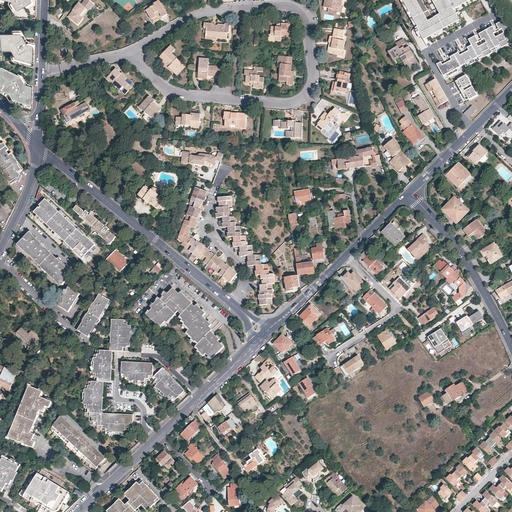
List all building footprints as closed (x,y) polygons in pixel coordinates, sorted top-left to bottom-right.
[(31,12),(34,12),(35,12),(35,0),(0,0),(6,2),(20,17),(20,19),(30,19),(30,12),(31,12)] [(89,11),(94,5),(87,0),(85,0),(80,7),(79,9),(76,8),(69,17),(78,25),(83,19),(80,16),(86,9),(89,11)] [(337,8),(339,8),(341,0),(326,0),(325,8),(327,8),(331,9),(331,11),(336,12),(336,11),(337,8)] [(421,0),(398,0),(423,42),(459,21),(453,11),(471,0),(430,0),(436,9),(430,12),(429,10),(427,10),(421,0)] [(155,5),(152,7),(147,10),(155,23),(165,16),(168,15),(159,1),(154,4),(155,5)] [(56,16),(62,11),(59,8),(53,13),(56,16)] [(89,11),(86,9),(80,16),(83,19),(89,11)] [(447,60),(438,64),(447,80),(511,44),(511,39),(510,35),(511,34),(511,33),(506,22),(500,25),(503,31),(505,30),(507,34),(499,39),(497,34),(499,33),(496,27),(482,35),(485,40),(488,39),(490,43),(482,47),(480,44),(483,42),(479,36),(470,40),(473,46),(469,48),(471,51),(464,55),(462,52),(451,58),(453,61),(449,64),(447,60)] [(207,24),(207,28),(206,37),(218,38),(218,39),(227,40),(228,34),(230,34),(231,24),(226,24),(226,25),(219,25),(219,26),(215,26),(214,25),(214,24),(207,24)] [(275,36),(275,41),(282,42),(282,37),(291,38),(292,25),(284,24),(282,24),(282,28),(277,27),(272,27),(271,34),(270,34),(270,36),(275,36)] [(332,43),(330,54),(337,55),(338,51),(343,52),(346,42),(341,41),(340,40),(339,37),(343,35),(344,31),(335,29),(332,37),(330,37),(328,43),(330,43),(332,43)] [(33,63),(34,48),(31,48),(20,31),(0,31),(0,62),(7,63),(7,58),(32,65),(33,65),(33,63)] [(398,46),(395,47),(389,51),(394,61),(401,57),(409,71),(414,68),(420,64),(409,46),(405,48),(404,45),(407,43),(404,38),(399,41),(396,42),(398,46)] [(177,76),(185,69),(180,65),(182,63),(173,54),(176,50),(172,46),(167,51),(161,57),(165,61),(170,67),(169,68),(171,70),(177,76)] [(291,77),(292,71),(293,57),(284,57),(283,64),(281,64),(280,76),(283,76),(282,82),(287,82),(287,84),(294,85),(294,77),(291,77)] [(203,69),(202,79),(205,79),(209,79),(210,77),(222,78),(223,68),(210,67),(211,60),(204,60),(204,64),(200,64),(200,69),(203,69)] [(170,72),(171,70),(169,68),(170,67),(165,61),(162,64),(170,72)] [(0,66),(0,89),(9,94),(13,100),(31,106),(32,105),(33,83),(26,80),(22,75),(18,72),(17,73),(1,66),(0,66)] [(255,81),(254,85),(254,87),(262,88),(264,88),(265,78),(260,77),(260,75),(258,75),(258,71),(264,72),(264,67),(255,67),(255,71),(245,70),(245,75),(247,75),(246,83),(252,83),(252,81),(255,81)] [(113,84),(122,74),(117,69),(108,79),(113,84)] [(335,82),(333,95),(344,97),(350,74),(338,72),(336,81),(335,82)] [(126,96),(133,88),(126,81),(128,79),(125,76),(122,74),(113,84),(126,96)] [(470,76),(459,81),(469,101),(480,96),(470,76)] [(126,81),(133,88),(135,85),(128,79),(126,81)] [(438,105),(448,100),(438,83),(436,79),(425,85),(429,92),(433,90),(435,95),(438,99),(436,101),(438,105)] [(432,114),(430,109),(420,95),(414,99),(422,111),(423,113),(419,116),(424,124),(430,121),(434,118),(432,114)] [(161,110),(154,103),(155,102),(150,97),(139,108),(152,120),(161,110)] [(409,109),(402,97),(395,100),(402,113),(409,109)] [(83,115),(90,111),(88,106),(97,102),(95,99),(87,103),(85,102),(80,104),(79,103),(79,101),(61,111),(67,123),(80,116),(81,118),(82,117),(84,116),(83,115)] [(468,117),(477,109),(472,104),(463,113),(468,117)] [(328,117),(324,114),(320,119),(321,120),(316,127),(321,131),(323,129),(328,132),(333,125),(333,123),(332,121),(333,120),(339,125),(343,120),(345,122),(349,117),(348,116),(345,114),(342,113),(335,108),(332,111),(330,114),(328,117)] [(231,122),(246,124),(247,114),(237,114),(237,115),(232,115),(232,113),(229,113),(224,113),(224,120),(225,120),(225,124),(231,125),(231,122)] [(190,127),(199,127),(200,115),(196,114),(191,114),(190,115),(182,115),(182,118),(175,118),(175,125),(184,126),(184,129),(190,130),(190,129),(190,127)] [(401,125),(403,127),(405,130),(404,132),(414,144),(419,139),(421,141),(424,139),(425,138),(406,116),(400,121),(402,124),(401,125)] [(323,129),(321,131),(328,137),(339,125),(333,120),(332,121),(333,123),(333,125),(328,132),(323,129)] [(291,122),(291,121),(286,121),(285,121),(284,121),(282,121),(281,122),(277,122),(277,127),(281,127),(281,129),(290,129),(290,127),(294,127),(293,131),(287,131),(286,137),(300,138),(301,123),(299,123),(296,123),(291,122)] [(511,131),(508,127),(501,121),(493,129),(500,136),(504,132),(508,136),(511,132),(511,131)] [(13,154),(9,148),(5,143),(4,141),(0,135),(0,171),(1,171),(10,183),(17,179),(19,180),(21,175),(20,175),(19,174),(19,173),(21,171),(21,170),(21,169),(22,169),(23,168),(13,154)] [(411,162),(405,156),(407,154),(393,138),(384,146),(394,158),(391,161),(400,171),(404,167),(405,168),(408,165),(411,162)] [(229,159),(234,146),(227,145),(224,153),(223,157),(229,159)] [(476,165),(487,153),(479,145),(475,149),(473,151),(474,152),(468,158),(476,165)] [(355,151),(355,158),(356,168),(365,167),(364,157),(372,155),(375,154),(373,147),(367,148),(355,151)] [(222,159),(224,153),(219,151),(217,156),(210,154),(200,153),(198,155),(191,154),(191,152),(182,151),(181,162),(198,164),(198,161),(205,162),(208,163),(214,165),(216,161),(216,160),(221,161),(222,159)] [(355,158),(346,159),(339,159),(338,160),(339,169),(343,169),(343,171),(349,170),(349,169),(356,168),(355,158)] [(339,169),(338,160),(332,160),(331,160),(331,162),(332,162),(333,170),(337,170),(339,169)] [(459,187),(471,175),(459,163),(453,170),(447,176),(459,187)] [(159,203),(161,201),(162,199),(159,196),(160,194),(160,193),(160,191),(159,190),(158,189),(155,187),(153,186),(152,187),(151,189),(149,191),(144,187),(138,194),(145,201),(144,202),(146,203),(147,205),(149,203),(151,205),(151,204),(158,209),(161,205),(159,203)] [(196,189),(192,197),(203,202),(205,203),(206,200),(205,199),(207,194),(196,189)] [(312,202),(310,189),(294,192),(295,199),(294,199),(294,202),(300,201),(301,204),(312,202)] [(346,201),(345,194),(336,192),(333,192),(333,193),(335,203),(346,201)] [(188,207),(190,207),(200,211),(201,207),(203,202),(192,197),(188,206),(188,207)] [(220,202),(220,209),(229,208),(232,207),(231,197),(218,198),(218,202),(220,202)] [(468,211),(455,198),(449,204),(443,210),(457,223),(468,211)] [(34,213),(84,258),(96,245),(84,234),(85,233),(60,211),(59,212),(45,200),(39,206),(41,208),(40,209),(39,208),(34,213)] [(89,214),(87,212),(85,214),(84,213),(84,212),(77,206),(74,210),(80,216),(80,217),(84,219),(87,222),(98,232),(99,233),(98,233),(98,234),(101,236),(107,240),(111,243),(116,238),(110,233),(109,234),(108,232),(110,230),(95,219),(89,214)] [(186,215),(197,220),(199,217),(201,212),(200,211),(190,207),(186,215)] [(219,218),(222,218),(230,217),(229,208),(220,209),(218,209),(216,209),(217,214),(215,215),(216,218),(219,218)] [(346,227),(346,229),(352,228),(351,222),(349,211),(343,212),(344,214),(344,217),(338,218),(335,218),(334,211),(327,212),(330,227),(334,226),(335,227),(336,228),(342,227),(346,227)] [(172,221),(175,213),(171,212),(165,224),(170,226),(171,223),(172,223),(173,221),(172,221)] [(314,215),(313,214),(307,219),(308,226),(315,225),(314,215)] [(196,223),(197,220),(186,215),(182,224),(182,225),(183,225),(189,228),(194,229),(196,223)] [(225,228),(227,228),(236,227),(236,217),(230,217),(222,218),(222,224),(221,224),(221,228),(225,228)] [(289,219),(291,226),(298,225),(296,218),(289,219)] [(488,233),(477,219),(464,230),(466,233),(469,236),(474,233),(479,239),(488,233)] [(155,220),(151,224),(156,229),(157,227),(160,224),(155,220)] [(404,236),(391,224),(388,228),(383,232),(396,245),(404,236)] [(189,228),(183,225),(177,238),(182,242),(180,244),(199,259),(207,250),(203,246),(195,240),(187,234),(188,231),(189,228)] [(232,237),(234,237),(242,237),(241,227),(236,227),(227,228),(227,233),(226,233),(226,237),(232,237)] [(29,233),(49,252),(51,250),(31,231),(29,233)] [(54,256),(49,252),(29,233),(19,244),(62,285),(73,274),(65,267),(57,259),(54,256)] [(421,255),(431,246),(425,239),(427,237),(426,235),(424,233),(418,239),(421,242),(418,244),(416,242),(409,249),(415,256),(419,252),(421,255)] [(238,247),(240,247),(247,246),(246,236),(242,237),(234,237),(234,243),(233,243),(233,247),(238,247)] [(312,248),(313,259),(320,258),(325,258),(322,243),(316,244),(317,247),(312,248)] [(503,257),(496,245),(495,243),(481,252),(483,255),(484,257),(485,256),(487,256),(492,264),(503,257)] [(384,268),(371,254),(376,249),(372,244),(367,249),(361,256),(365,260),(363,261),(377,275),(384,268)] [(497,244),(496,245),(503,257),(505,256),(497,244)] [(246,256),(248,256),(254,256),(253,246),(247,246),(240,247),(241,253),(239,253),(239,257),(246,256)] [(432,247),(431,246),(421,255),(419,252),(415,256),(418,259),(427,252),(432,247)] [(302,274),(315,272),(314,262),(302,263),(299,248),(294,249),(298,275),(302,274)] [(123,257),(116,250),(106,261),(109,264),(111,263),(121,272),(129,263),(123,257)] [(206,266),(207,265),(215,256),(211,253),(207,250),(199,259),(199,260),(206,266)] [(207,265),(215,271),(223,261),(219,258),(216,255),(215,256),(207,265)] [(248,266),(256,266),(262,265),(261,255),(254,256),(248,256),(248,262),(247,262),(248,266)] [(59,258),(57,259),(65,267),(66,265),(59,258)] [(442,270),(448,277),(454,271),(452,268),(448,264),(444,260),(443,262),(440,259),(435,264),(436,264),(442,270)] [(215,271),(222,277),(230,267),(226,264),(223,261),(215,271)] [(159,262),(150,272),(156,278),(165,268),(159,262)] [(436,264),(433,267),(440,273),(442,270),(436,264)] [(255,275),(260,275),(269,275),(269,274),(269,265),(262,265),(256,266),(256,271),(255,271),(255,274),(255,275)] [(230,267),(222,277),(229,283),(238,273),(235,271),(230,267)] [(460,277),(454,271),(448,277),(445,279),(450,284),(452,281),(458,287),(458,292),(451,297),(455,302),(464,295),(465,293),(466,291),(467,289),(466,286),(464,283),(465,282),(460,277)] [(364,284),(353,273),(351,275),(348,272),(345,275),(342,278),(356,291),(364,284)] [(262,281),(261,285),(272,285),(275,284),(274,274),(269,274),(269,275),(260,275),(260,279),(260,280),(263,280),(263,281),(262,281)] [(293,288),(300,287),(298,275),(293,276),(285,277),(287,291),(290,291),(294,290),(293,288)] [(511,280),(506,284),(497,290),(496,291),(501,299),(508,295),(511,293),(511,292),(511,280)] [(407,292),(396,281),(389,288),(395,294),(400,299),(407,292)] [(259,295),(271,294),(273,294),(272,285),(261,285),(260,285),(260,291),(259,291),(259,295)] [(73,304),(80,294),(69,287),(58,305),(68,312),(73,304)] [(203,316),(206,313),(202,309),(197,304),(195,306),(192,304),(193,303),(181,291),(179,293),(173,287),(168,292),(167,292),(166,292),(165,291),(162,295),(164,298),(162,300),(159,297),(155,302),(151,305),(151,306),(151,307),(152,308),(152,309),(147,314),(160,327),(165,321),(167,322),(178,311),(181,314),(180,315),(183,318),(182,319),(184,322),(184,323),(189,328),(186,331),(192,337),(191,338),(195,341),(195,340),(196,340),(198,343),(196,345),(198,348),(198,349),(204,355),(206,353),(211,358),(224,346),(224,345),(224,344),(219,340),(220,339),(212,331),(211,330),(212,329),(209,326),(211,324),(203,316)] [(388,306),(371,289),(363,298),(369,304),(377,312),(380,314),(388,306)] [(84,341),(90,346),(93,339),(91,337),(112,302),(100,294),(89,313),(78,331),(81,333),(80,336),(85,340),(84,341)] [(272,304),(271,294),(259,295),(258,295),(258,299),(260,299),(260,301),(260,305),(272,304)] [(377,312),(369,304),(367,306),(370,310),(375,314),(377,312)] [(310,325),(321,314),(312,305),(307,310),(301,316),(310,325)] [(427,323),(439,315),(434,307),(424,314),(419,318),(423,323),(426,321),(427,323)] [(484,318),(479,311),(475,313),(468,318),(473,325),(484,318)] [(462,332),(473,325),(468,318),(467,316),(463,319),(457,323),(462,332)] [(111,352),(126,353),(127,349),(129,349),(132,347),(132,341),(131,340),(131,338),(134,338),(134,335),(132,334),(132,332),(133,331),(133,329),(132,328),(132,326),(129,325),(128,324),(128,321),(113,319),(112,331),(114,331),(114,334),(112,333),(111,333),(110,334),(110,335),(110,336),(110,337),(111,338),(112,337),(113,337),(113,339),(112,339),(111,352)] [(45,344),(37,336),(38,335),(33,330),(29,334),(22,328),(17,333),(32,348),(37,344),(41,348),(45,344)] [(313,339),(317,345),(319,344),(320,345),(322,344),(327,341),(328,344),(336,339),(332,334),(330,331),(328,328),(317,335),(318,336),(313,339)] [(397,343),(388,329),(383,333),(377,336),(386,350),(397,343)] [(441,329),(428,337),(439,354),(452,346),(444,334),(441,329)] [(289,354),(286,350),(292,344),(287,338),(285,336),(283,338),(281,336),(274,343),(274,344),(282,352),(278,355),(277,354),(275,355),(278,361),(289,354)] [(101,416),(102,402),(100,402),(100,400),(101,400),(102,401),(103,401),(104,400),(104,399),(104,398),(104,397),(103,397),(101,397),(100,397),(100,396),(102,396),(103,383),(105,383),(109,383),(110,371),(108,371),(109,369),(110,369),(111,369),(112,369),(113,367),(112,366),(111,365),(110,365),(109,366),(109,364),(110,364),(111,352),(97,351),(96,356),(94,356),(93,358),(93,360),(94,361),(93,368),(92,369),(92,371),(93,373),(95,373),(95,376),(97,377),(96,381),(89,380),(88,384),(88,385),(87,387),(86,389),(84,389),(83,391),(83,392),(84,394),(83,401),(82,402),(82,404),(84,406),(86,406),(86,408),(86,410),(86,418),(89,418),(90,420),(90,425),(91,427),(96,427),(97,428),(98,429),(98,431),(102,432),(102,429),(106,430),(106,431),(106,432),(107,433),(109,433),(109,435),(111,436),(112,437),(113,436),(121,436),(122,437),(124,437),(125,436),(126,434),(128,434),(130,433),(130,431),(134,431),(135,418),(122,418),(120,418),(121,416),(121,415),(120,414),(119,413),(118,413),(117,414),(116,415),(117,416),(117,418),(117,419),(115,419),(115,418),(101,416)] [(298,365),(296,361),(298,360),(295,355),(285,362),(293,375),(301,369),(298,365)] [(365,365),(358,355),(355,358),(361,368),(365,365)] [(361,368),(355,358),(350,361),(343,365),(349,374),(357,369),(357,370),(361,368)] [(279,363),(286,374),(289,373),(282,361),(279,363)] [(150,379),(154,379),(154,366),(142,367),(141,367),(140,367),(141,366),(141,364),(140,363),(139,362),(138,363),(137,364),(137,366),(135,366),(123,365),(122,377),(125,378),(126,378),(126,380),(127,381),(129,381),(130,381),(130,383),(131,384),(133,384),(134,383),(136,383),(136,387),(140,387),(140,383),(141,383),(143,385),(145,385),(146,383),(146,382),(148,382),(150,381),(150,379)] [(0,385),(3,387),(10,390),(17,373),(0,365),(0,372),(2,374),(0,379),(0,385)] [(275,375),(274,374),(277,371),(274,367),(271,369),(269,366),(267,367),(265,365),(261,368),(263,371),(260,374),(259,373),(258,374),(255,376),(260,382),(268,375),(271,378),(275,375)] [(349,374),(343,365),(341,366),(346,376),(349,374)] [(28,373),(21,367),(20,369),(24,372),(20,378),(25,380),(28,373)] [(164,368),(162,370),(171,379),(173,377),(164,368)] [(184,393),(176,384),(175,385),(174,383),(175,383),(176,382),(176,381),(176,380),(176,379),(175,379),(174,378),(173,378),(173,379),(172,380),(171,381),(170,380),(171,379),(162,370),(154,379),(156,381),(154,383),(154,385),(156,387),(155,388),(155,390),(156,391),(158,391),(163,396),(163,398),(164,399),(166,399),(168,398),(170,400),(171,400),(173,399),(176,401),(184,393)] [(310,381),(308,377),(299,383),(308,398),(317,392),(310,381)] [(282,390),(277,385),(280,382),(278,380),(276,381),(274,379),(268,385),(267,384),(262,389),(265,392),(266,391),(273,398),(282,390)] [(178,382),(176,384),(184,393),(187,391),(178,382)] [(443,396),(448,404),(457,398),(468,391),(463,382),(457,385),(457,384),(455,385),(455,384),(445,390),(447,393),(443,396)] [(18,414),(36,422),(39,414),(40,411),(44,412),(46,407),(50,408),(52,402),(41,398),(43,392),(29,387),(18,414)] [(435,400),(430,391),(419,398),(424,407),(435,400)] [(257,403),(250,393),(239,402),(246,412),(257,403)] [(222,400),(218,394),(211,401),(215,407),(216,407),(219,410),(226,405),(223,401),(222,402),(221,400),(222,400)] [(443,407),(448,404),(443,396),(435,400),(436,402),(442,399),(445,404),(442,405),(443,407)] [(215,413),(219,410),(216,407),(215,407),(211,401),(208,403),(215,413)] [(104,403),(102,402),(101,416),(115,418),(115,415),(103,414),(104,403)] [(275,417),(282,411),(279,409),(273,414),(275,417)] [(206,412),(202,416),(208,424),(213,420),(206,412)] [(33,427),(36,422),(18,414),(8,437),(33,447),(35,442),(32,440),(35,435),(31,433),(33,427)] [(62,414),(61,415),(104,459),(105,458),(62,414)] [(104,459),(61,415),(53,426),(55,430),(56,431),(56,432),(57,432),(79,454),(88,463),(95,469),(100,463),(104,459)] [(227,422),(232,419),(236,424),(231,427),(233,430),(238,427),(232,418),(227,422)] [(231,427),(236,424),(232,419),(227,422),(224,424),(220,427),(225,435),(233,430),(231,427)] [(188,441),(202,427),(195,420),(189,427),(181,434),(188,441)] [(495,431),(503,438),(507,434),(506,433),(508,430),(503,424),(500,427),(499,426),(495,431)] [(93,470),(95,469),(88,463),(79,454),(57,432),(56,432),(56,431),(55,430),(53,426),(52,427),(53,430),(55,433),(79,457),(86,463),(90,467),(93,470)] [(488,440),(493,445),(496,442),(497,444),(501,440),(494,432),(490,436),(491,437),(488,440)] [(490,448),(493,445),(488,440),(485,443),(484,442),(480,446),(488,453),(492,449),(490,448)] [(204,456),(192,443),(188,447),(190,449),(188,451),(186,453),(190,458),(191,457),(197,463),(204,456)] [(470,456),(476,461),(479,458),(480,459),(485,455),(477,447),(473,451),(474,452),(470,456)] [(252,470),(258,466),(266,460),(258,449),(251,454),(253,458),(250,460),(248,462),(248,463),(245,466),(249,472),(252,470)] [(176,462),(165,451),(157,459),(163,466),(164,465),(169,470),(174,464),(176,462)] [(232,472),(223,461),(225,459),(219,453),(212,458),(215,462),(213,463),(216,466),(224,477),(232,472)] [(473,464),(476,461),(470,456),(468,458),(467,457),(463,461),(471,469),(475,465),(473,464)] [(0,490),(4,493),(6,488),(9,484),(12,486),(14,481),(15,481),(19,474),(17,473),(22,465),(6,457),(1,467),(0,466),(0,490)] [(324,468),(318,461),(308,470),(307,468),(303,472),(302,473),(303,474),(304,475),(306,478),(309,476),(311,474),(314,476),(313,479),(313,483),(314,483),(316,481),(318,479),(320,477),(320,475),(320,473),(320,471),(324,468)] [(454,472),(460,478),(463,475),(464,476),(468,472),(460,464),(456,468),(457,469),(454,472)] [(457,480),(460,478),(454,472),(452,475),(451,474),(447,478),(455,486),(459,481),(457,480)] [(47,478),(40,473),(26,497),(33,501),(34,499),(54,510),(56,511),(58,511),(59,510),(61,509),(71,492),(62,486),(60,489),(56,487),(57,484),(51,480),(49,482),(46,480),(47,478)] [(332,474),(324,481),(328,485),(338,497),(347,488),(336,475),(335,477),(332,474)] [(191,491),(199,484),(191,476),(184,484),(183,483),(176,489),(184,496),(190,490),(191,491)] [(502,483),(500,486),(505,491),(507,488),(509,490),(511,487),(511,485),(502,476),(498,479),(501,482),(502,483)] [(297,491),(300,488),(299,487),(301,484),(296,478),(284,487),(287,491),(283,494),(290,502),(295,497),(293,495),(297,491)] [(134,511),(136,511),(138,508),(142,505),(146,509),(148,507),(150,509),(157,502),(156,501),(159,498),(143,482),(140,485),(139,483),(138,482),(133,486),(135,489),(131,493),(129,491),(125,495),(130,501),(126,505),(120,499),(116,503),(118,505),(113,510),(111,508),(107,511),(134,511)] [(240,504),(239,487),(241,487),(241,483),(231,483),(231,487),(228,488),(229,497),(230,505),(240,504)] [(447,493),(449,495),(452,491),(444,483),(440,487),(441,488),(438,491),(444,497),(447,493)] [(505,491),(500,486),(497,488),(496,488),(493,485),(489,489),(500,500),(504,496),(502,494),(505,491)] [(464,499),(467,495),(462,490),(459,494),(464,499)] [(486,499),(483,501),(488,506),(490,504),(492,506),(496,502),(486,491),(482,495),(485,498),(486,499)] [(438,503),(432,495),(425,500),(424,500),(416,507),(419,511),(426,511),(427,511),(428,511),(433,509),(432,508),(431,506),(432,505),(434,507),(438,503)] [(284,503),(278,496),(268,504),(269,505),(267,511),(275,511),(274,511),(275,509),(275,507),(277,508),(280,505),(281,506),(284,503)] [(361,505),(353,496),(349,499),(346,502),(345,501),(337,508),(340,511),(342,511),(346,509),(348,511),(352,511),(353,511),(360,511),(363,511),(362,510),(359,506),(361,505)] [(488,506),(483,501),(480,504),(480,503),(477,500),(473,504),(480,511),(486,511),(487,511),(485,509),(488,506)] [(190,511),(194,508),(196,507),(190,501),(183,507),(187,511),(190,511)]
